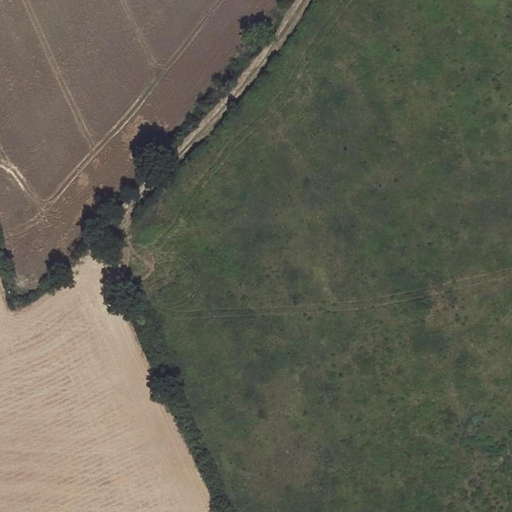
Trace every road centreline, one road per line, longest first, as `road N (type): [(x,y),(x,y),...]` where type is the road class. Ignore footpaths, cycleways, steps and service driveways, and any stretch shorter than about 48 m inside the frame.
road 1 (track): [(116,218),(244,511)]
road 2 (track): [(97,237),(222,106),(304,0)]
